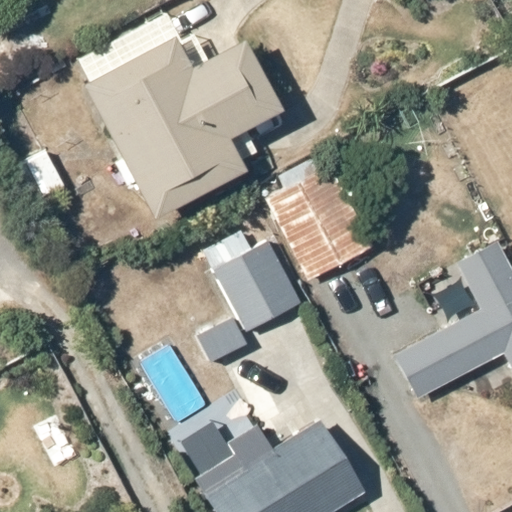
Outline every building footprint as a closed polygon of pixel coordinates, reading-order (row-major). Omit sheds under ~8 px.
[(179,0),(79,52),(91,77),(82,81),(149,210),(239,164),(223,133),(276,105),(240,36),(200,57),(185,28),(233,3),(231,0),(179,0)] [(328,159),(264,194),(309,277),(373,242),(328,159)] [(300,301),(261,220),(205,248),(244,329),(300,301)] [(511,264),(498,236),(455,258),(481,308),(394,352),(417,396),(503,352),(511,368),(511,264)] [(247,341),(234,315),(196,334),(209,360),(247,341)] [(326,511),(364,488),(319,416),(272,445),(264,433),(195,476),(217,511),(326,511)]
